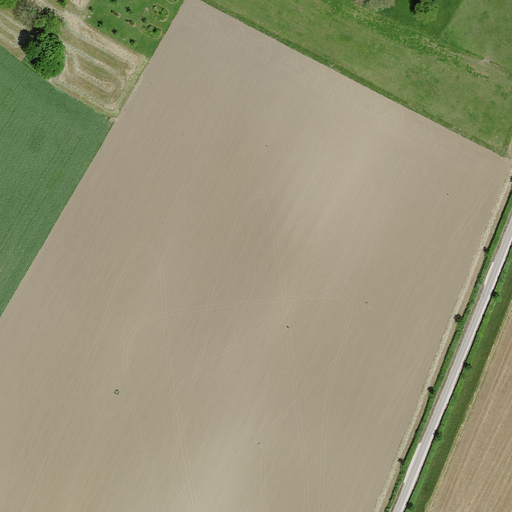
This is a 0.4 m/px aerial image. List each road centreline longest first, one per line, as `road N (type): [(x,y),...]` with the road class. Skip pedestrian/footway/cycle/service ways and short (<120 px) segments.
road 1 (unclassified): [(396,511),(511,226)]
road 2 (track): [(511,273),(415,511)]
